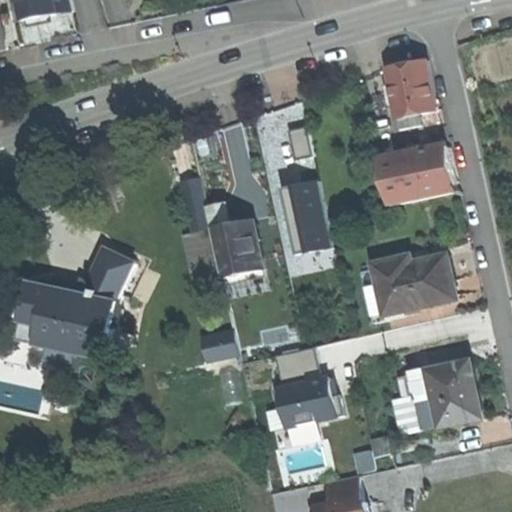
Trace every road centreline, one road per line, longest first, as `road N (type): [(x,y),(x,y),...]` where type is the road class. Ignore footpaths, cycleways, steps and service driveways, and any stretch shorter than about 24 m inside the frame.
road 1 (residential): [(437,3),(511,342)]
road 2 (secondary): [(0,140),(278,48)]
road 3 (residential): [(278,48),(247,37),(100,59),(84,0)]
road 4 (secondary): [(278,48),(437,3)]
